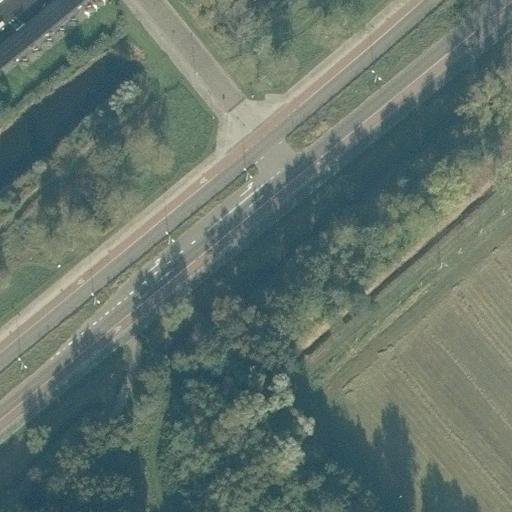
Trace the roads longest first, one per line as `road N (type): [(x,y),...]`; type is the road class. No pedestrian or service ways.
road 1 (secondary): [(0,410),(290,175)]
road 2 (secondary): [(265,145),(0,361)]
road 3 (secondary): [(290,175),(504,0)]
road 4 (secondary): [(432,0),(265,145)]
road 5 (unclassified): [(146,0),(265,145)]
